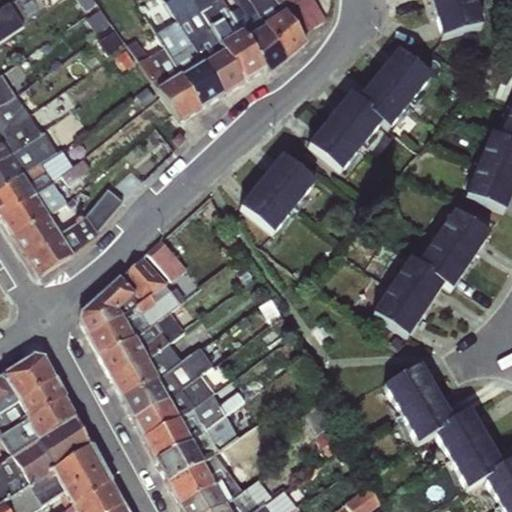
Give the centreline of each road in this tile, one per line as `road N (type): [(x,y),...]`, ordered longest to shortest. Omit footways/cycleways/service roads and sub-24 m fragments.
road 1 (residential): [(42,312),(323,67),(358,20),(360,0)]
road 2 (residential): [(151,511),(42,312)]
